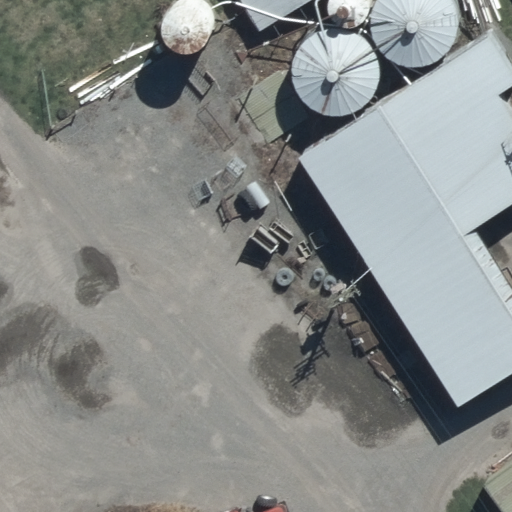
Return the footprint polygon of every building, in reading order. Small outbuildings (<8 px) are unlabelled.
[(174,0),(172,2),(171,4),(169,5),(168,7),(167,9),(167,11),(166,14),(166,16),(166,18),(166,20),(166,22),(166,24),(167,27),(167,29),(168,31),(169,33),(171,34),(172,36),(174,38),(175,39),(177,40),(179,41),(181,42),(183,43),(185,44),(187,44),(190,44),(192,44),(194,44),(196,43),(198,43),(200,42),(202,41),(204,40),(206,39),(208,37),(209,36),(211,34),(212,32),(213,31),(214,29),(215,27),(215,24),(216,22),(216,20),(216,18),(216,16),(215,13),(215,11),(214,9),(213,7),(212,5),(211,4),(209,2),(208,0),(207,0),(174,0)] [(241,0),(255,22),(289,0),(241,0)] [(371,12),(371,16),(373,22),(374,23),(375,26),(378,30),(380,33),(382,36),(385,38),(388,41),(391,43),(395,45),(398,46),(402,48),(406,48),(409,49),(413,49),(417,49),(421,49),(425,48),(428,47),(432,46),(435,44),(439,42),(442,39),(445,37),(447,34),(450,31),(452,28),(454,25),(455,21),(457,17),(457,14),(458,10),(458,6),(458,2),(457,0),(370,0),(370,4),(370,8),(371,12)] [(291,62),(292,66),(294,71),(295,73),(296,77),(298,80),(301,83),(303,86),(306,89),(309,91),(312,93),(316,95),(319,96),(323,97),(327,98),(331,99),(335,99),(338,99),(342,98),(346,98),(350,96),(353,95),(357,93),(360,91),(363,89),(366,86),(369,83),(371,80),(373,77),(375,74),(376,70),(377,66),(378,63),(379,59),(379,55),(379,51),(378,47),(378,43),(376,40),(375,36),(373,33),(371,30),(369,26),(366,24),(363,21),(360,19),(357,16),(354,15),(350,13),(346,12),(343,11),(339,11),(335,11),(331,11),(327,11),(323,12),(320,13),(316,15),(313,16),(309,18),(306,21),(304,23),(301,26),(299,29),(296,32),(295,36),(293,39),(292,43),(291,47),(291,51),(290,55),(291,59),(291,62)] [(511,186),(511,99),(497,76),(511,66),(511,57),(488,20),(299,138),(458,392),(511,358),(511,270),(474,210),(511,186)] [(511,511),(511,449),(479,474),(506,511),(511,511)]
